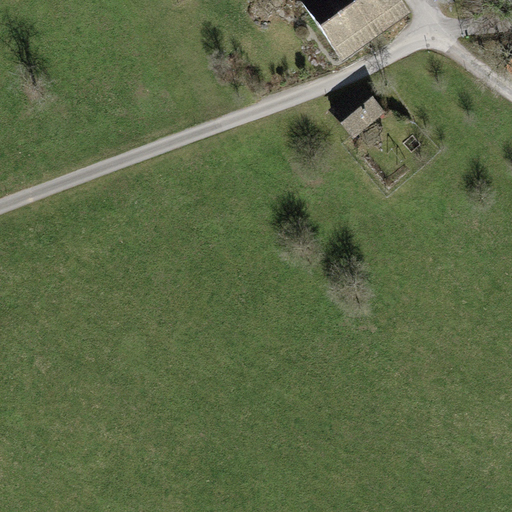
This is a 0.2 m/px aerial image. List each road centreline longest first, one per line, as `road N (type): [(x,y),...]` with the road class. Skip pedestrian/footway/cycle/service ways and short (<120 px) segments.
road 1 (unclassified): [(0,206),(442,37),(511,19)]
road 2 (track): [(412,0),(511,99)]
